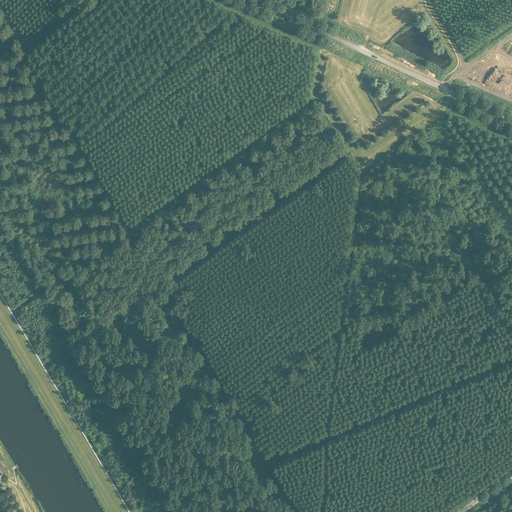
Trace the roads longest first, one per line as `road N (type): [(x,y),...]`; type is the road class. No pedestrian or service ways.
road 1 (track): [(137,510),(511,351)]
road 2 (unclassified): [(511,121),(253,0)]
